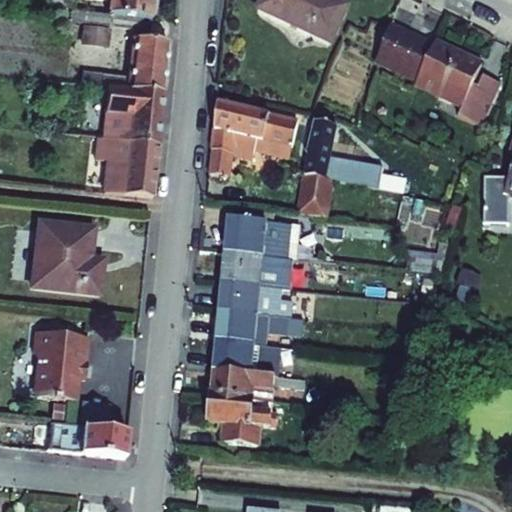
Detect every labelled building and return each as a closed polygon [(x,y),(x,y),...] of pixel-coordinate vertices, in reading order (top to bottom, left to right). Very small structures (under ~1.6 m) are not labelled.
[(72,13),(71,24),(149,33),(152,0),(87,0),(108,2),(107,17),(72,13)] [(330,43),(348,5),(337,0),(261,0),(258,8),(330,43)] [(79,46),(108,50),(111,32),(82,27),(79,46)] [(390,28),(376,65),(417,84),(434,48),(390,28)] [(106,88),(162,94),(167,43),(133,39),(129,79),(82,74),(81,85),(106,88)] [(434,48),(417,84),(416,86),(463,108),(458,118),(481,128),(501,85),(483,77),(478,88),(473,86),(482,67),(435,46),(434,48)] [(106,88),(100,139),(157,145),(162,94),(106,88)] [(217,107),(209,177),(230,180),(233,157),(252,163),(255,151),(269,153),(271,146),(292,150),(299,125),(217,107)] [(384,170),(330,160),(338,128),(315,123),(308,156),(311,157),(305,179),(333,183),(404,195),(406,184),(407,182),(383,178),(384,170)] [(104,194),(151,199),(157,145),(100,139),(97,139),(95,162),(107,163),(104,194)] [(271,146),(269,153),(290,157),(292,150),(271,146)] [(511,155),(511,169),(509,180),(484,180),(483,226),(509,226),(510,200),(511,201),(511,147),(510,155),(511,155)] [(333,183),(305,179),(304,184),(332,189),(333,183)] [(332,189),(304,184),(299,218),(326,220),(332,189)] [(422,189),(406,184),(404,195),(404,198),(420,202),(422,189)] [(472,204),(464,202),(459,219),(467,222),(472,204)] [(245,213),(244,223),(273,226),(274,216),(245,213)] [(230,222),(226,256),(284,262),(287,227),(273,226),(244,223),(230,222)] [(37,225),(30,289),(97,297),(99,273),(87,272),(88,258),(91,230),(37,225)] [(296,263),(300,228),(287,227),(284,262),(288,262),(296,263)] [(284,262),(226,256),(223,286),(274,291),(275,276),(287,277),(288,262),(284,262)] [(274,291),(223,286),(220,316),(290,323),(292,305),(282,304),(283,292),(274,291)] [(290,323),(220,316),(218,346),(265,351),(267,335),(302,338),(303,324),(290,323)] [(36,399),(78,403),(80,380),(82,365),(87,365),(89,339),(35,333),(33,354),(36,358),(40,359),(36,399)] [(430,336),(416,335),(415,347),(427,348),(430,336)] [(265,351),(218,346),(215,376),(277,381),(280,352),(265,351)] [(274,388),(305,392),(305,383),(277,381),(215,376),(212,400),(253,404),(254,394),(273,395),(274,388)] [(272,406),(273,395),(254,394),(253,404),(272,406)] [(226,426),(224,446),(261,449),(263,430),(270,431),(271,414),(252,412),(253,404),(212,400),(211,400),(208,425),(226,426)] [(272,406),(253,404),(252,412),(271,414),(272,406)] [(124,460),(127,435),(51,426),(48,452),(124,460)]
